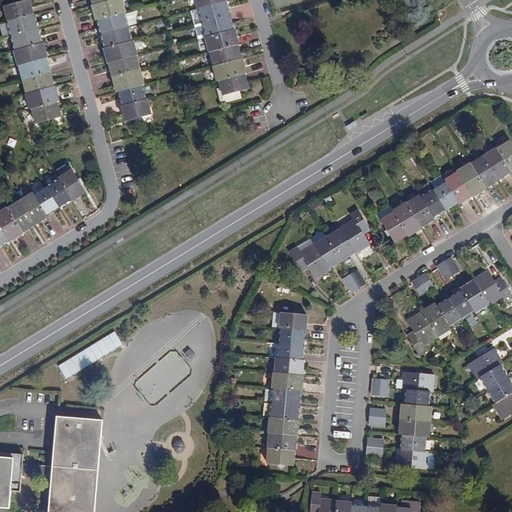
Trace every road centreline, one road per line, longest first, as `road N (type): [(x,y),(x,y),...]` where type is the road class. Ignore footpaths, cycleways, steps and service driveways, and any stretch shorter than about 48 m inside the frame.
road 1 (tertiary): [(444,94),(0,365)]
road 2 (residential): [(66,0),(118,209),(0,281)]
road 3 (residential): [(350,308),(335,330),(324,462),(356,466),(368,318)]
road 4 (residential): [(490,222),(350,308)]
